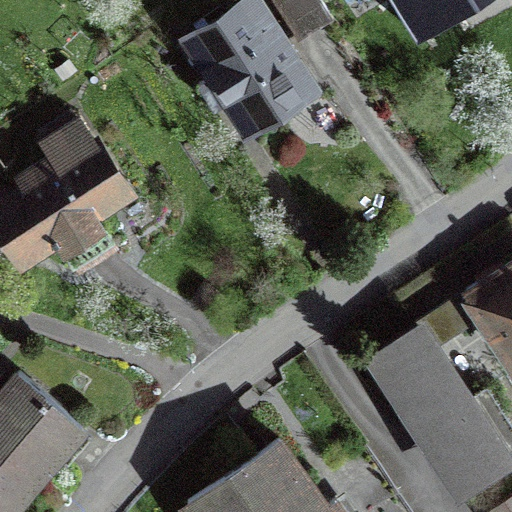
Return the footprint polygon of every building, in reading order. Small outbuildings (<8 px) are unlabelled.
[(254,0),(242,0),(191,34),(215,70),(198,81),(214,106),(231,94),(248,121),(308,82),(254,0)] [(322,0),(274,0),(295,32),(330,11),(322,0)] [(395,0),(417,34),(470,0),(395,0)] [(92,207),(126,185),(98,142),(96,142),(78,115),(44,138),(52,150),(18,173),(27,187),(0,205),(0,218),(22,253),(55,231),(73,259),(111,235),(92,207)] [(511,256),(466,287),(468,289),(483,311),(511,355),(511,256)] [(483,311),(468,289),(378,349),(390,368),(383,372),(448,469),(454,464),(467,483),(511,453),(511,423),(488,387),(469,399),(432,345),(483,311)] [(18,370),(0,392),(0,441),(39,473),(81,421),(18,370)] [(279,436),(188,498),(197,511),(345,511),(334,496),(325,502),(279,436)] [(0,511),(6,511),(39,473),(0,441),(0,511)] [(511,511),(511,492),(486,510),(487,511),(511,511)]
